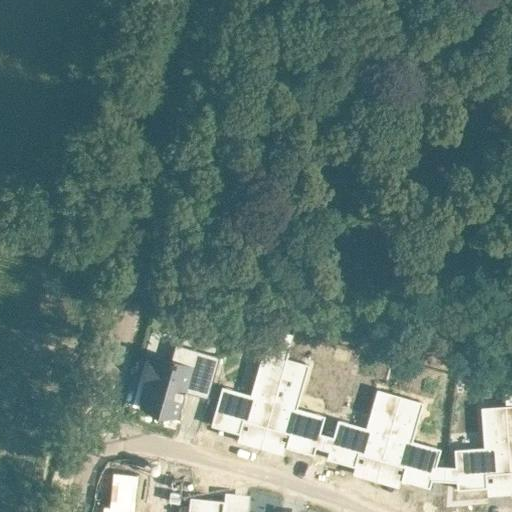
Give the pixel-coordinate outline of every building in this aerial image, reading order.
[(222,385),(211,424),(239,432),(243,419),(266,426),(286,356),(287,357),(290,345),(266,338),(251,393),(222,385)] [(148,381),(141,405),(176,414),(180,398),(182,398),(183,397),(180,396),(182,390),(184,391),(185,389),(183,389),(183,387),(206,394),(205,396),(207,397),(219,355),(217,354),(217,356),(195,350),(190,365),(175,360),(176,358),(170,357),(170,359),(156,355),(154,359),(150,357),(143,380),(148,381)] [(286,356),(266,426),(289,432),(285,445),(313,453),(315,445),(322,447),(326,433),(320,431),(325,414),(297,406),(309,363),(287,357),(286,356)] [(326,433),(322,447),(329,449),(326,457),(355,465),(358,452),(381,459),(400,394),(377,387),(366,426),(338,418),(333,435),(326,433)] [(400,394),(381,459),(405,465),(401,478),(429,487),(431,479),(444,480),(446,465),(436,464),(441,447),(412,439),(423,401),(400,394)] [(446,465),(444,480),(456,480),(457,488),(486,486),(485,473),(510,471),(505,404),(481,405),(484,445),(454,448),(455,465),(446,465)] [(103,504),(101,511),(130,511),(134,511),(138,473),(112,470),(109,505),(103,504)] [(190,495),(188,511),(223,511),(224,498),(190,495)] [(187,511),(189,504),(170,502),(168,511),(187,511)]
